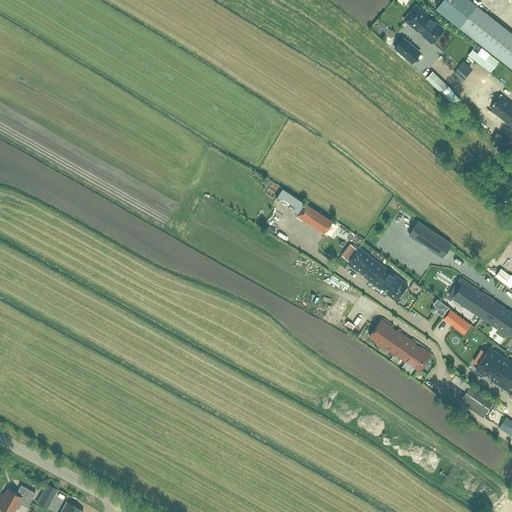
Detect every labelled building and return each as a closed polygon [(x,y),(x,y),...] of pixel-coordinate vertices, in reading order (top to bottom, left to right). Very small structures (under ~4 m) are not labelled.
[(511,33),(470,0),(441,0),(436,8),(511,68),(511,33)] [(490,0),(482,0),(492,9),(496,5),(490,0)] [(443,28),(416,5),(404,19),(417,30),(418,28),(424,33),(422,34),(432,42),(443,28)] [(416,48),(404,36),(395,46),(407,57),(416,48)] [(467,57),(490,71),(497,60),(474,46),(467,57)] [(459,98),(447,85),(432,70),(425,78),(441,92),(454,104),(459,98)] [(492,109),(511,126),(511,103),(504,96),(492,109)] [(336,154),(331,158),(344,170),(348,166),(336,154)] [(305,203),(297,215),(317,227),(325,216),(305,203)] [(451,243),(418,221),(409,235),(422,243),(423,242),(430,246),(429,248),(442,257),(451,243)] [(360,247),(356,244),(346,256),(351,260),(349,262),(357,268),(360,267),(367,272),(367,275),(373,280),(385,264),(361,246),(360,247)] [(409,282),(385,264),(373,280),(381,286),(384,286),(390,291),(391,293),(397,298),(409,282)] [(511,285),(511,275),(510,274),(501,267),(493,276),(510,288),(511,285)] [(481,317),(493,299),(492,299),(491,301),(486,298),(487,296),(482,292),(481,292),(480,294),(476,291),(477,289),(476,289),(464,280),(453,297),(481,316),(480,316),(481,317)] [(345,313),(350,305),(336,297),(331,305),(335,307),(329,318),(355,332),(360,322),(345,313)] [(438,307),(442,302),(437,299),(433,304),(438,307)] [(481,317),(480,319),(495,330),(495,329),(508,338),(511,331),(511,317),(506,313),(505,314),(500,312),(501,310),(495,306),(494,307),(490,304),(493,299),(481,317)] [(468,320),(472,314),(460,304),(455,310),(468,320)] [(450,310),(444,317),(455,325),(461,318),(450,310)] [(379,321),(381,319),(382,317),(374,312),(371,316),(379,321)] [(369,336),(394,353),(405,336),(396,330),(395,331),(391,328),(392,327),(381,319),(369,336)] [(474,328),(465,329),(467,341),(476,340),(474,328)] [(405,336),(394,353),(419,370),(430,353),(420,346),(419,347),(415,344),(415,343),(405,336)] [(490,379),(511,392),(511,391),(511,361),(489,347),(486,352),(481,349),(474,361),(479,364),(475,369),(484,375),(486,373),(491,376),(490,379)] [(483,417),(494,401),(471,385),(460,402),(483,417)] [(511,436),(511,411),(497,401),(485,417),(503,431),(511,436)] [(38,503),(47,507),(57,489),(48,484),(38,503)] [(28,507),(35,492),(21,485),(16,493),(8,489),(5,495),(3,495),(0,500),(0,505),(12,511),(14,511),(17,507),(18,507),(20,507),(21,504),(28,507)] [(82,511),(83,510),(67,502),(61,511),(82,511)]
